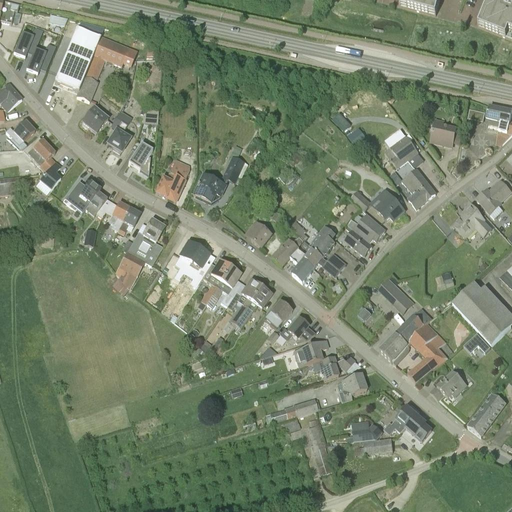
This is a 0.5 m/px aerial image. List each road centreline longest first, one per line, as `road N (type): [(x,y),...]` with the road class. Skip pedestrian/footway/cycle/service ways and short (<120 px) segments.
road 1 (primary): [(511,92),(80,0)]
road 2 (unclassified): [(0,64),(103,173),(224,240),(327,319)]
road 3 (residential): [(327,319),(395,237),(511,142)]
road 4 (unclassified): [(475,446),(327,319)]
road 5 (unclassified): [(305,511),(475,446)]
